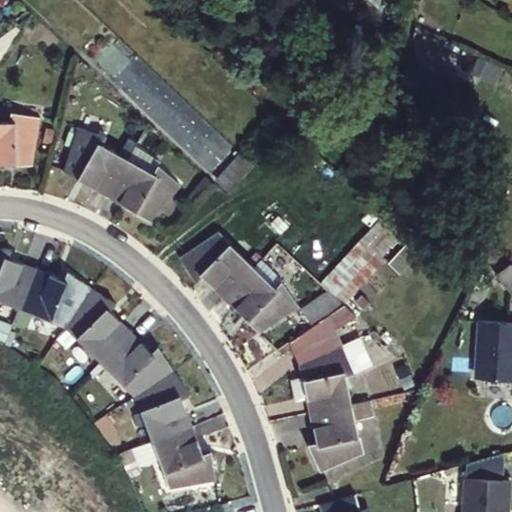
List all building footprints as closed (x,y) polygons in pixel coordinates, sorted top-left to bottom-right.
[(10,123),(0,123),(0,164),(16,164),(17,165),(32,165),(41,119),(16,112),(16,122),(10,123)] [(77,178),(106,196),(127,159),(103,145),(98,143),(103,133),(77,127),(62,172),(76,180),(77,178)] [(109,134),(103,133),(98,143),(103,145),(109,134)] [(254,166),(241,153),(216,179),(230,191),(254,166)] [(153,173),(127,159),(106,196),(150,222),(180,187),(161,169),(157,176),(153,173)] [(162,167),(158,164),(153,173),(157,176),(161,169),(162,167)] [(224,296),(253,267),(219,231),(179,257),(192,279),(201,271),(204,276),(224,296)] [(0,301),(20,309),(36,270),(8,258),(5,257),(7,248),(0,247),(0,301)] [(511,296),(511,265),(511,264),(496,276),(511,296)] [(253,267),(224,296),(260,333),(297,307),(284,283),(276,291),(273,287),(253,267)] [(36,270),(20,309),(66,327),(92,287),(71,274),(68,282),(63,281),(36,270)] [(204,276),(201,271),(192,279),(196,284),(204,276)] [(284,283),(282,280),(273,287),(276,291),(284,283)] [(92,287),(66,327),(101,362),(130,332),(110,311),(105,307),(112,301),(92,287)] [(116,304),(112,301),(105,307),(110,311),(116,304)] [(355,317),(343,303),(285,345),(299,364),(310,413),(351,402),(345,376),(344,371),(351,369),(340,346),(333,331),(355,317)] [(511,322),(474,319),(469,377),(511,380),(511,322)] [(130,332),(101,362),(134,396),(173,371),(161,351),(154,356),(150,352),(130,332)] [(357,337),(340,346),(351,369),(344,371),(345,376),(351,402),(380,393),(357,337)] [(161,351),(158,347),(150,352),(154,356),(161,351)] [(186,390),(173,371),(134,396),(152,441),(192,427),(181,399),(179,394),(186,390)] [(189,395),(186,390),(179,394),(181,399),(189,395)] [(351,402),(310,413),(317,442),(318,448),(310,451),(321,472),(363,453),(351,402)] [(201,453),(192,427),(152,441),(164,471),(168,488),(216,480),(212,455),(203,457),(201,453)] [(107,511),(95,493),(89,498),(43,428),(3,454),(41,511),(107,511)] [(318,448),(317,442),(308,445),(310,451),(318,448)] [(507,511),(510,480),(502,479),(504,453),(466,463),(462,511),(507,511)] [(320,506),(321,511),(368,511),(368,508),(360,510),(356,494),(320,506)]
